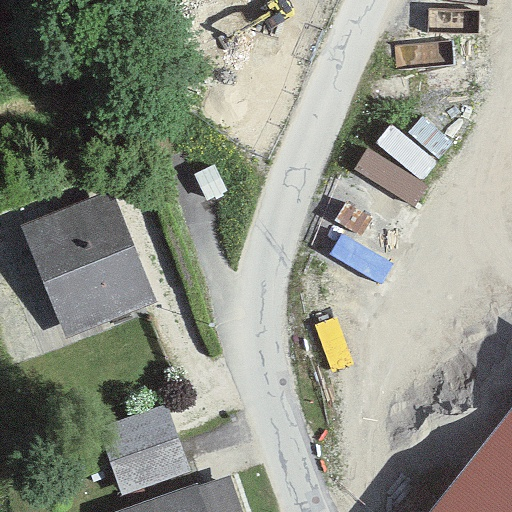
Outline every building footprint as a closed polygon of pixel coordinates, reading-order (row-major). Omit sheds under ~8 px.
[(434,187),(398,135),(368,156),(405,208),(434,187)] [(128,190),(37,224),(77,332),(169,298),(128,190)] [(168,403),(96,432),(123,499),(195,469),(168,403)] [(511,511),(511,427),(449,511),(511,511)] [(104,507),(105,511),(213,511),(195,469),(123,499),(104,507)]
